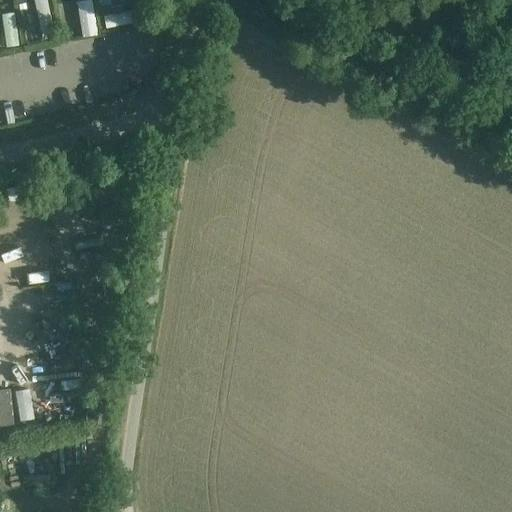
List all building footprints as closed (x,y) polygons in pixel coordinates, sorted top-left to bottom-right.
[(0,0),(0,35),(13,35),(13,1),(0,0)] [(25,0),(25,13),(40,13),(40,0),(25,0)] [(94,4),(96,17),(112,15),(110,2),(94,4)] [(28,18),(15,21),(18,33),(31,30),(28,18)] [(138,36),(154,30),(150,19),(134,25),(138,36)] [(46,254),(6,253),(6,268),(45,270),(46,254)] [(44,269),(44,281),(62,281),(62,268),(44,269)]
